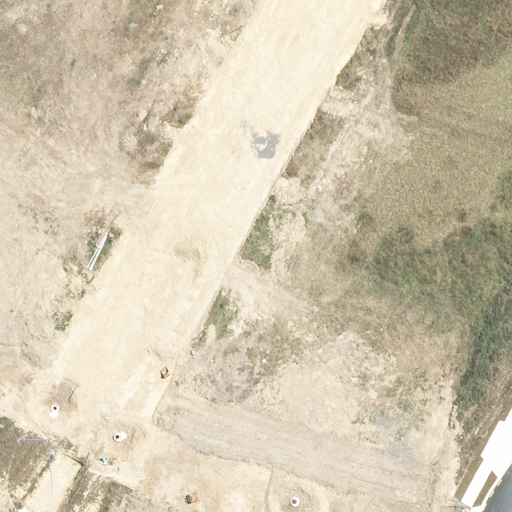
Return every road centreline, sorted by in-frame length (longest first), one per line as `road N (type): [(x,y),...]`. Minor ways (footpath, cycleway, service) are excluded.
road 1 (residential): [(87,431),(323,0)]
road 2 (residential): [(87,431),(277,511)]
